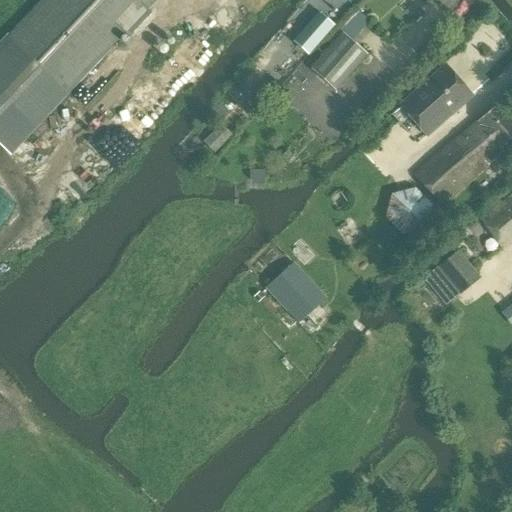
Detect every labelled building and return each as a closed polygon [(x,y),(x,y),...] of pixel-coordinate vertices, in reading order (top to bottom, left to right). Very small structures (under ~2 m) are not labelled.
[(29,132),(156,0),(42,0),(0,44),(0,144),(9,153),(29,132)] [(309,56),(335,27),(319,13),(293,42),(309,56)] [(336,92),(368,56),(343,33),(311,69),(336,92)] [(427,135),(473,97),(448,67),(402,105),(427,135)] [(510,161),(511,159),(511,120),(498,105),(414,176),(441,207),(500,156),(503,160),(506,157),(510,161)] [(215,154),(232,135),(221,124),(203,143),(215,154)] [(431,206),(414,190),(391,196),(385,218),(402,235),(425,229),(431,206)] [(504,250),(511,243),(511,197),(487,218),(484,216),(480,218),(504,250)] [(447,306),(480,279),(458,253),(425,280),(447,306)] [(299,325),(325,300),(293,265),(266,289),(299,325)]
